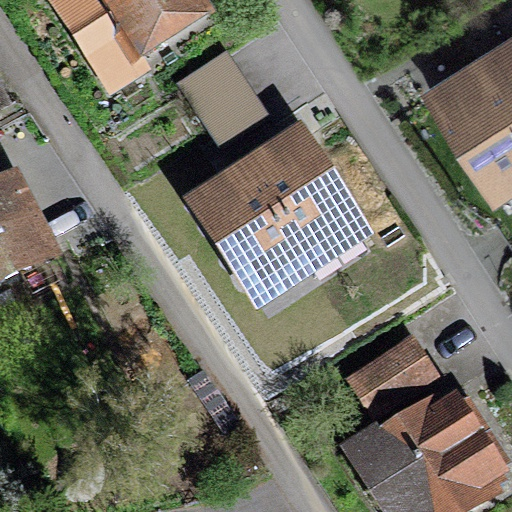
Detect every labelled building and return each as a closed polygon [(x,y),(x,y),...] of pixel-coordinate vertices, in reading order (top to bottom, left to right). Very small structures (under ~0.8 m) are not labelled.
[(91,0),(143,80),(208,37),(184,0),(91,0)] [(218,68),(181,92),(223,157),(259,133),(218,68)] [(511,68),(460,102),(511,182),(511,68)] [(249,180),(307,262),(354,229),(297,146),(249,180)] [(0,288),(48,267),(7,175),(0,177),(0,288)] [(307,262),(249,180),(200,214),(258,296),(307,262)] [(412,344),(352,382),(374,417),(434,379),(412,344)] [(440,411),(360,462),(391,511),(449,511),(488,487),(440,411)]
